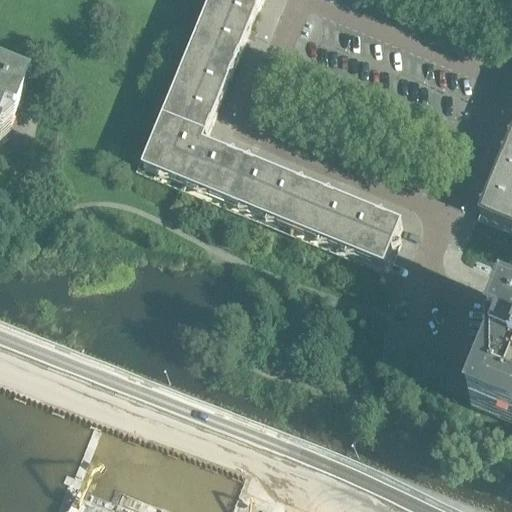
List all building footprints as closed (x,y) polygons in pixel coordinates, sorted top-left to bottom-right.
[(236,73),(264,3),(256,0),(210,0),(188,53),(236,73)] [(480,53),(486,37),(486,36),(458,25),(451,41),(480,53)] [(207,142),(236,73),(188,53),(159,122),(202,140),(207,142)] [(0,136),(5,138),(6,138),(6,137),(18,106),(19,105),(0,97),(0,136)] [(200,147),(202,140),(159,122),(137,178),(223,213),(243,165),(200,147)] [(511,151),(509,150),(478,225),(511,239),(511,151)] [(291,241),(311,193),(243,165),(223,213),(291,241)] [(403,230),(311,193),(291,241),(389,280),(402,248),(396,246),(403,230)] [(494,338),(494,339),(496,357),(494,356),(475,405),(474,405),(471,411),(511,428),(511,308),(507,306),(507,307),(494,338)] [(388,370),(398,347),(397,347),(397,348),(387,344),(387,343),(378,365),(388,370)] [(400,375),(410,351),(409,351),(408,353),(397,349),(398,347),(388,370),(400,375)] [(411,379),(420,356),(419,358),(409,353),(410,352),(410,351),(400,375),(411,379)] [(422,383),(431,360),(430,362),(420,358),(421,356),(420,356),(411,379),(422,383)] [(433,388),(442,365),(441,366),(431,362),(432,360),(431,360),(422,383),(433,388)] [(444,392),(453,369),(452,371),(442,367),(443,365),(442,365),(433,388),(444,392)] [(455,397),(464,374),(464,373),(463,375),(453,371),(454,369),(453,369),(444,392),(455,397)] [(466,401),(476,379),(464,375),(465,374),(464,374),(455,397),(466,401)]
